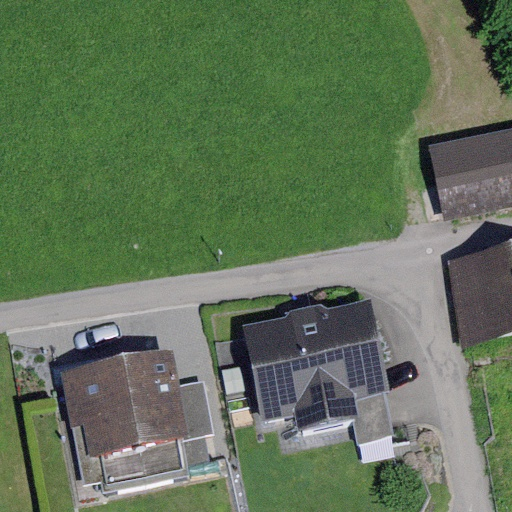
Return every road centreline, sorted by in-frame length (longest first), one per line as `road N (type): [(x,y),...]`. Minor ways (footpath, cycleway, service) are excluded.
road 1 (residential): [(0,328),(426,265)]
road 2 (residential): [(426,265),(475,511)]
